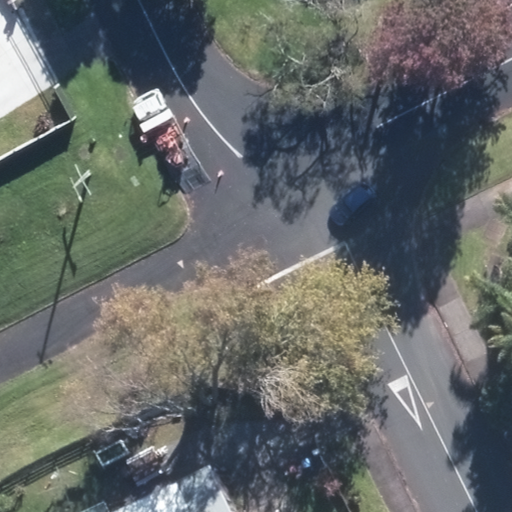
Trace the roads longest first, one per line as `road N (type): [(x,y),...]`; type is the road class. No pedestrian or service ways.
road 1 (residential): [(0,351),(326,198)]
road 2 (residential): [(326,198),(479,511)]
road 3 (residential): [(326,198),(255,166),(216,134),(139,0)]
road 4 (residential): [(326,198),(397,126),(511,58)]
